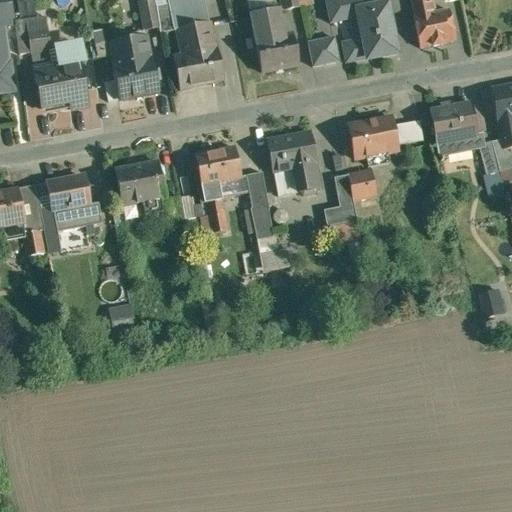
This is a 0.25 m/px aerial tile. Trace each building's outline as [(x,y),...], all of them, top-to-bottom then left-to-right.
[(152,0),(153,2),(154,9),(199,0),(152,0)] [(202,0),(199,0),(154,9),(158,30),(159,35),(176,32),(176,31),(207,25),(202,0)] [(298,0),(281,0),(284,11),(300,8),(298,0)] [(383,0),(327,0),(325,0),(330,25),(349,21),(354,43),(341,45),(345,64),(367,60),(367,61),(369,61),(369,60),(394,55),(394,57),(396,56),(389,19),(387,20),(383,0)] [(429,0),(410,0),(414,18),(432,14),(429,0)] [(153,2),(136,5),(140,33),(158,30),(154,9),(153,2)] [(12,4),(0,6),(0,93),(12,92),(8,65),(7,65),(1,28),(15,26),(12,4)] [(414,18),(413,18),(419,49),(431,47),(431,48),(442,46),(442,44),(454,42),(448,11),(432,14),(414,18)] [(280,12),(249,17),(260,74),(298,67),(292,36),(284,37),(280,12)] [(207,25),(176,31),(176,32),(184,73),(174,75),(177,91),(188,89),(188,88),(222,82),(215,52),(213,52),(207,25)] [(46,30),(16,34),(19,56),(49,52),(46,30)] [(145,38),(108,44),(112,69),(111,69),(117,101),(157,94),(152,62),(149,62),(145,38)] [(334,40),(308,45),(313,69),(339,64),(334,40)] [(79,62),(33,72),(40,110),(68,104),(69,111),(88,107),(79,62)] [(511,88),(489,93),(495,126),(497,125),(503,152),(511,150),(511,88)] [(450,105),(440,107),(441,111),(430,114),(436,148),(438,148),(437,145),(475,139),(476,140),(477,140),(470,105),(451,109),(450,105)] [(391,120),(349,128),(355,162),(367,160),(369,168),(388,164),(386,156),(398,154),(391,120)] [(310,135),(268,142),(274,175),(294,172),(298,195),(319,191),(315,168),(317,167),(310,135)] [(500,173),(492,144),(479,147),(486,177),(500,173)] [(235,149),(195,157),(201,188),(240,180),(235,149)] [(158,164),(115,172),(122,207),(141,204),(160,200),(165,199),(161,179),(163,179),(164,175),(162,169),(160,167),(159,168),(158,164)] [(371,172),(357,175),(362,201),(376,198),(371,172)] [(263,175),(246,178),(252,211),(250,212),(256,242),(273,239),(268,211),(270,210),(263,175)] [(349,177),(334,180),(340,209),(324,212),(327,229),(358,223),(349,177)] [(84,178),(48,185),(57,234),(87,229),(103,226),(98,205),(89,206),(84,178)] [(35,187),(19,191),(26,234),(38,232),(38,233),(44,231),(35,187)] [(19,191),(0,194),(0,228),(2,229),(4,242),(24,239),(23,235),(26,234),(19,191)] [(192,197),(181,199),(185,221),(196,218),(192,197)] [(181,199),(168,202),(172,223),(185,221),(181,199)] [(160,200),(141,204),(144,217),(162,213),(160,200)] [(221,202),(206,204),(212,236),(226,233),(221,202)] [(87,229),(57,234),(61,253),(90,248),(87,229)] [(26,234),(23,235),(24,239),(28,258),(44,255),(38,233),(38,232),(26,234)] [(485,321),(509,316),(503,291),(480,296),(485,321)] [(130,308),(111,312),(115,335),(135,331),(130,308)] [(79,362),(70,364),(72,375),(82,374),(79,362)]
